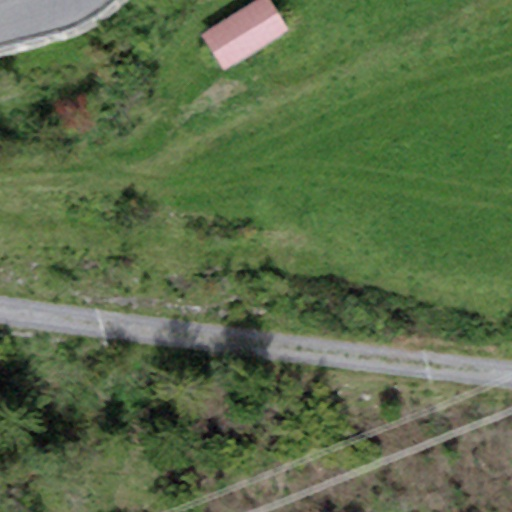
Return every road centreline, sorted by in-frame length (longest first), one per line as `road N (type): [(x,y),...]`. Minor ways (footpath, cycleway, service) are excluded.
road 1 (track): [(511,394),(273,367),(0,323)]
road 2 (track): [(0,188),(164,155),(216,96)]
